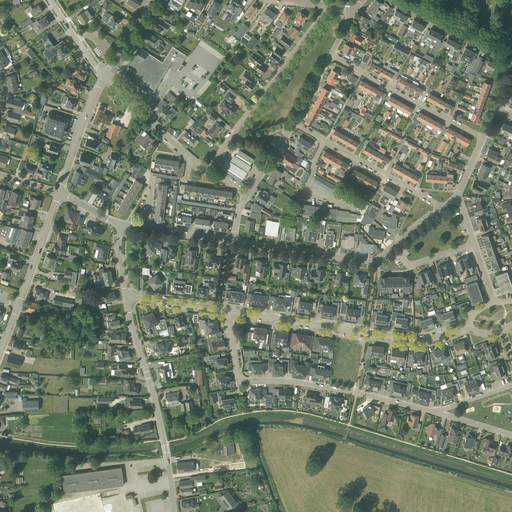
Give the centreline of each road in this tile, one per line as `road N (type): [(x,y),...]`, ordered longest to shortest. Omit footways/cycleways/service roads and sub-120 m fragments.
road 1 (residential): [(468,326),(419,340),(226,311)]
road 2 (tertiary): [(174,511),(160,423),(125,296)]
road 3 (residential): [(210,173),(331,7)]
road 4 (residential): [(432,412),(312,385),(238,380)]
road 5 (residential): [(482,139),(332,54)]
road 6 (residential): [(440,208),(293,123)]
road 7 (residential): [(102,77),(210,173)]
road 8 (residential): [(376,261),(233,241)]
road 9 (residential): [(511,61),(398,0)]
road 10 (tertiary): [(58,193),(102,77)]
road 11 (tertiary): [(17,306),(58,193)]
